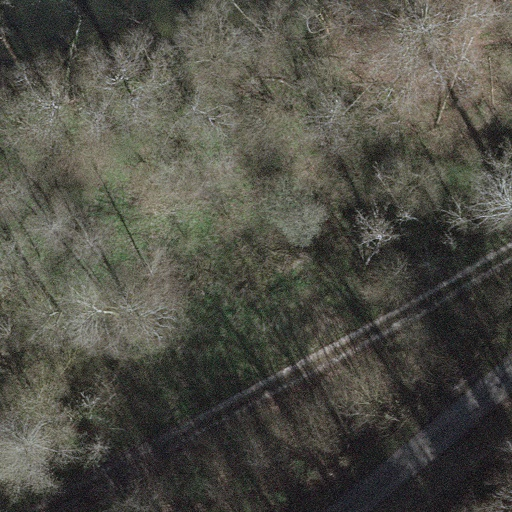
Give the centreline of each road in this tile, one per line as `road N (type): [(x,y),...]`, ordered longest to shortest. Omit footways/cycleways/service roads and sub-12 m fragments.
road 1 (track): [(51,511),(511,262)]
road 2 (unclassified): [(511,395),(375,511)]
